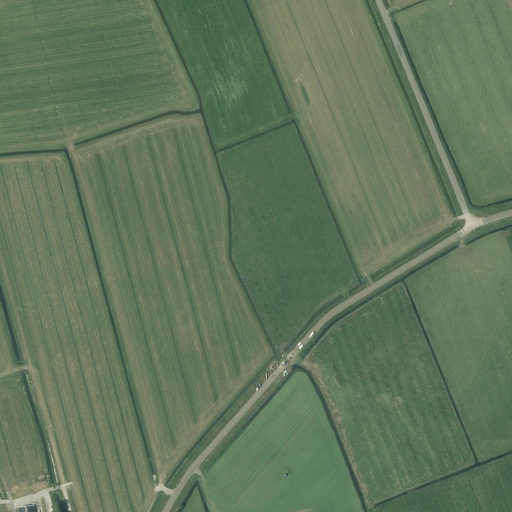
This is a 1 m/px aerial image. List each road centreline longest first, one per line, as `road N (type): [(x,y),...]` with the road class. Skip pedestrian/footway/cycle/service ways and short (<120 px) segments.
road 1 (tertiary): [(165,511),(196,463),(324,318),(472,226)]
road 2 (tertiary): [(472,226),(378,0)]
